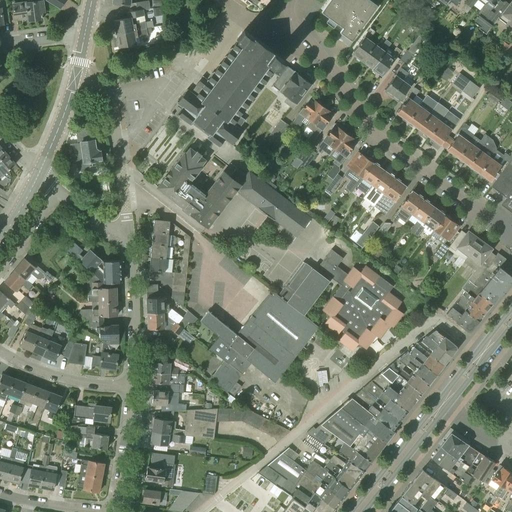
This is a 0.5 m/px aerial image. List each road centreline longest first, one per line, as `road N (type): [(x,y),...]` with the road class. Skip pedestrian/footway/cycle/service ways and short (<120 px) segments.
road 1 (residential): [(201,511),(430,318),(478,350)]
road 2 (residential): [(476,209),(370,129),(289,16),(292,0)]
road 3 (residential): [(127,230),(111,98),(74,78)]
road 4 (residential): [(130,386),(127,230)]
road 5 (tertiary): [(440,398),(351,511)]
road 6 (residential): [(130,386),(76,382),(0,350)]
road 7 (tertiary): [(364,511),(448,404)]
road 8 (residential): [(115,511),(130,386)]
